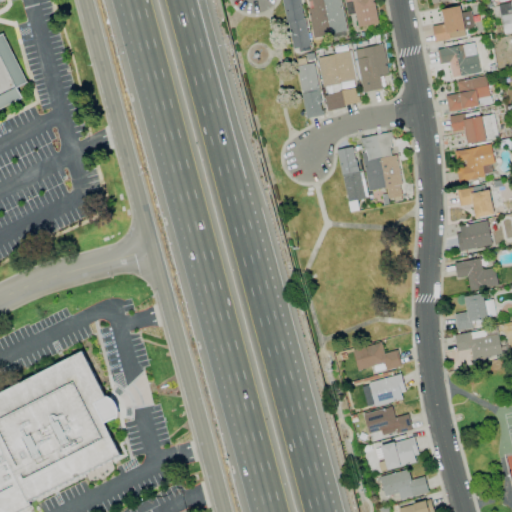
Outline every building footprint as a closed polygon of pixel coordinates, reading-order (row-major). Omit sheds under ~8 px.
[(2,0),(0,0),(0,111),(23,100),(17,88),(27,83),(2,33),(0,34),(0,2),(3,1),(2,0)] [(282,0),(291,51),(308,48),(300,0),(282,0)] [(306,0),(312,37),(345,31),(339,0),(306,0)] [(373,0),(343,0),(346,14),(355,13),(357,26),(377,24),(373,0)] [(503,33),(511,31),(511,0),(498,3),(503,33)] [(434,42),(452,39),(452,38),(463,36),(462,29),(472,27),(470,13),(461,14),(460,6),(441,9),(443,24),(431,26),(434,42)] [(479,72),(473,42),(437,49),(439,64),(448,62),(451,78),(479,72)] [(354,50),(362,92),(382,88),(379,76),(388,74),(382,44),(354,50)] [(327,109),(358,104),(349,51),(318,57),(327,109)] [(314,63),(296,66),(305,118),(322,115),(314,63)] [(447,110),(490,105),(486,76),(456,80),(458,93),(445,95),(447,110)] [(484,141),(481,117),(465,118),(465,114),(449,115),(451,131),(464,130),(465,143),(484,141)] [(367,191),(385,187),(387,199),(401,196),(391,132),(359,137),(367,191)] [(453,150),(458,180),(494,175),(489,145),(453,150)] [(337,149),(345,202),(363,199),(354,146),(337,149)] [(456,189),(458,206),(472,205),(473,218),(491,215),(488,185),(456,189)] [(492,244),(486,220),(455,227),(460,251),(492,244)] [(497,286),(494,267),(481,270),(480,258),(453,263),(456,278),(466,276),(468,290),(497,286)] [(464,296),(465,312),(454,313),(456,330),(472,328),(471,322),(483,321),(483,318),(494,316),(492,299),(483,300),(483,294),(464,296)] [(501,355),(496,328),(453,335),(456,351),(469,349),(471,360),(501,355)] [(400,366),(396,350),(383,353),(380,342),(352,349),(357,371),(372,367),(374,373),(400,366)] [(0,511),(20,511),(30,507),(28,503),(120,456),(104,424),(117,417),(118,413),(117,408),(112,399),(105,397),(83,351),(0,393),(0,511)] [(367,382),(373,405),(405,397),(399,374),(367,382)] [(408,414),(393,417),(392,407),(363,413),(367,433),(380,431),(381,436),(411,430),(408,414)] [(387,470),(418,461),(412,437),(380,446),(387,470)] [(400,499),(428,493),(424,476),(410,479),(408,472),(380,479),(384,497),(398,493),(400,499)] [(399,511),(428,511),(426,501),(398,507),(399,511)]
